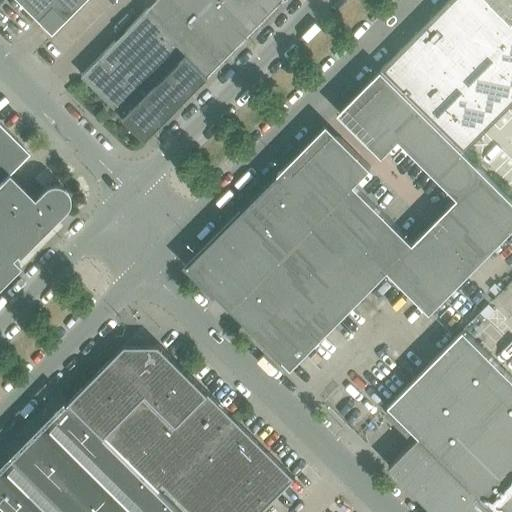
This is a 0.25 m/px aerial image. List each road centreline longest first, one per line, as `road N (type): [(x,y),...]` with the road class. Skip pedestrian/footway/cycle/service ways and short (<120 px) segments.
road 1 (residential): [(394,511),(146,271)]
road 2 (residential): [(182,236),(415,0)]
road 3 (residential): [(331,0),(139,193)]
road 4 (residential): [(0,418),(146,271)]
road 5 (residential): [(139,193),(0,56)]
road 6 (residential): [(102,229),(0,330)]
